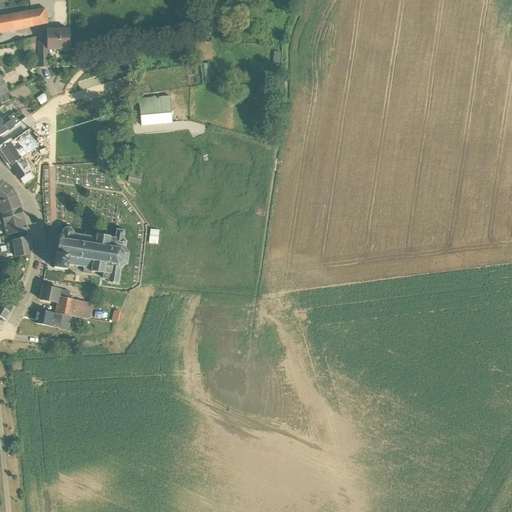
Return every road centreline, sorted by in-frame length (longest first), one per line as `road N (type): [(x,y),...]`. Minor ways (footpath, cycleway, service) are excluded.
road 1 (residential): [(0,165),(31,202),(38,233),(20,310),(0,330)]
road 2 (track): [(201,35),(91,66),(70,84),(65,101)]
road 3 (residential): [(125,83),(65,101),(0,143)]
